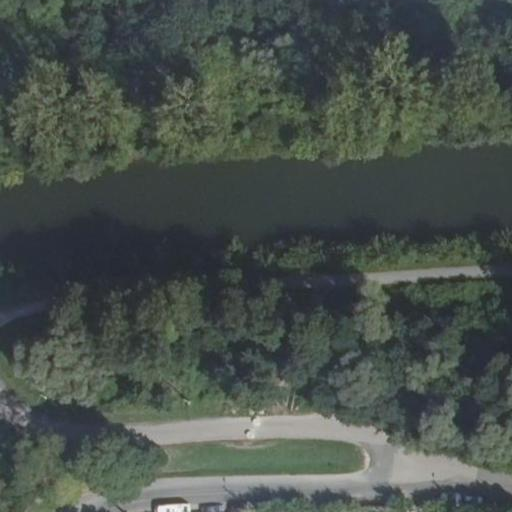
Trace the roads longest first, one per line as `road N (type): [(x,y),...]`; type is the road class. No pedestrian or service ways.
road 1 (residential): [(441,474),(394,438),(278,424),(115,432),(23,421),(0,392)]
road 2 (residential): [(441,474),(83,500)]
